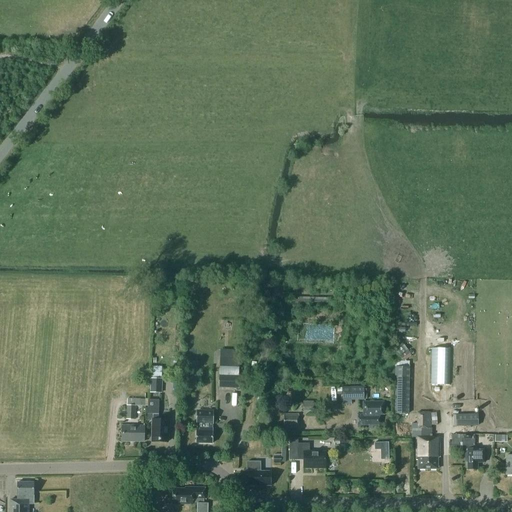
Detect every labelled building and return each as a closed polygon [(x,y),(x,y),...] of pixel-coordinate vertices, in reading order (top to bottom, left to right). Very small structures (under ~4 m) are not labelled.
[(400,357),(403,361),(411,356),(407,351),(400,357)] [(409,415),(410,370),(395,370),(395,415),(409,415)] [(239,375),(219,374),(218,388),(239,388),(239,375)] [(151,379),(150,393),(160,393),(161,379),(151,379)] [(364,387),(343,386),(342,403),(351,403),(351,400),(364,400),(364,387)] [(138,407),(138,417),(145,417),(146,400),(127,400),(127,420),(135,420),(136,407),(138,407)] [(148,420),(153,420),(153,421),(152,442),(167,442),(167,432),(169,432),(170,420),(158,420),(159,414),(159,400),(149,400),(147,421),(148,421),(148,420)] [(375,425),(379,424),(379,415),(383,415),(383,401),(363,402),(363,413),(362,413),(362,414),(357,414),(357,424),(362,424),(362,425),(368,425),(368,429),(375,429),(375,425)] [(313,402),(303,402),(303,411),(313,411),(313,402)] [(196,443),(212,444),(213,428),(212,428),(212,424),(213,424),(213,412),(197,411),(197,423),(197,428),(196,443)] [(416,461),(418,461),(418,469),(438,469),(438,458),(440,458),(440,438),(432,438),(432,427),(430,427),(430,412),(417,412),(417,423),(412,423),(412,437),(415,437),(415,438),(417,438),(416,461)] [(478,414),(456,415),(456,426),(478,426),(478,414)] [(298,416),(283,416),(283,426),(298,426),(298,416)] [(144,427),(122,427),(122,442),(144,442),(144,427)] [(485,449),(478,449),(474,449),(474,443),(474,437),(474,435),(462,435),(451,435),(451,442),(448,442),(448,449),(458,449),(458,442),(462,442),(462,443),(462,449),(465,449),(465,462),(468,462),(468,469),(478,470),(478,463),(484,463),(485,449)] [(310,451),(310,443),(298,443),(298,438),(290,438),(289,450),(298,450),(298,459),(304,460),(303,468),(326,468),(326,451),(310,451)] [(388,442),(374,443),(374,450),(380,450),(381,459),(389,459),(388,442)] [(286,448),(282,448),(282,456),(274,456),(274,462),(286,463),(286,448)] [(271,472),(261,472),(261,462),(246,462),(246,468),(253,469),(253,472),(248,472),(248,485),(271,486),(271,472)] [(34,482),(18,482),(18,496),(18,500),(11,500),(10,511),(29,511),(29,504),(34,504),(34,496),(34,482)] [(185,488),(185,489),(173,489),(173,504),(193,504),(193,502),(199,502),(199,503),(198,503),(199,503),(198,511),(207,511),(207,503),(202,503),(202,498),(205,498),(205,488),(185,488)]
